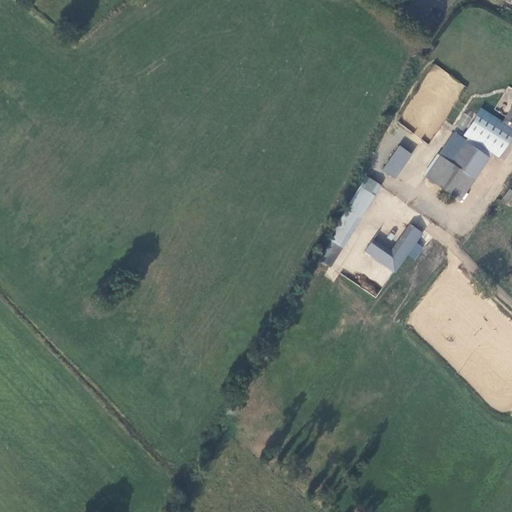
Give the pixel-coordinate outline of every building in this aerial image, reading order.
[(511,105),(502,121),(511,127),(511,105)] [(511,127),(502,121),(480,108),(462,136),(466,138),(491,154),(498,158),(511,136),(511,127)] [(490,159),(464,141),(453,133),(437,156),(474,181),(490,159)] [(489,158),(491,154),(466,138),(464,141),(490,159),(489,158)] [(397,145),(383,172),(397,179),(411,152),(397,145)] [(422,178),(459,203),(474,181),(437,156),(422,178)] [(376,186),(366,179),(327,240),(330,241),(317,261),(329,268),(359,220),(356,218),(376,186)] [(508,201),(511,195),(511,190),(509,189),(503,198),(508,201)] [(363,253),(393,274),(420,235),(411,229),(391,258),(370,244),(363,253)]
